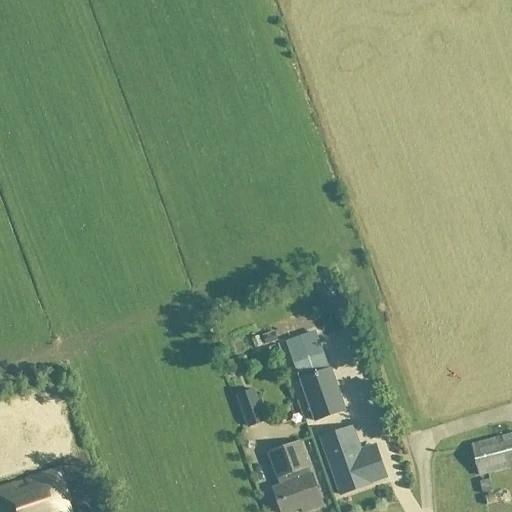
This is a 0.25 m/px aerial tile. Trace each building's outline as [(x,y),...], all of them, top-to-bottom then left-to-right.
[(272,315),(278,329),(312,316),(306,301),(272,315)] [(265,345),(275,342),(272,334),(262,338),(265,345)] [(329,371),(328,371),(315,336),(285,346),(313,424),(343,412),(329,371)] [(251,392),(234,398),(245,429),(262,423),(251,392)] [(373,449),(358,454),(350,431),(319,442),(339,499),(368,489),(368,487),(385,481),(373,449)] [(511,436),(468,448),(476,479),(511,469),(511,436)] [(298,444),(266,455),(275,482),(277,481),(279,489),(270,492),(277,511),(291,511),(318,503),(310,479),(302,481),(300,474),(307,471),(298,444)] [(56,471),(0,489),(0,511),(65,511),(63,505),(67,504),(56,471)] [(383,484),(382,502),(398,503),(399,485),(383,484)]
